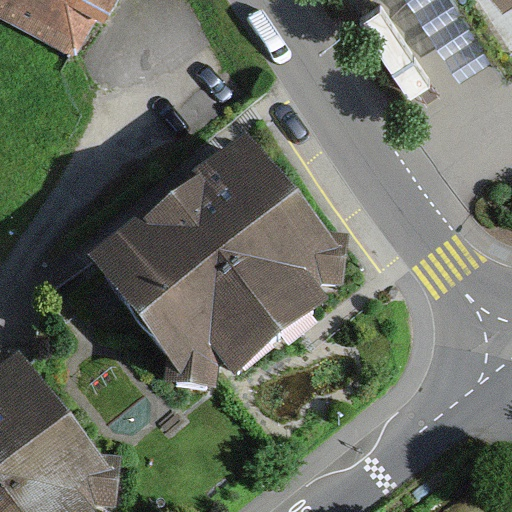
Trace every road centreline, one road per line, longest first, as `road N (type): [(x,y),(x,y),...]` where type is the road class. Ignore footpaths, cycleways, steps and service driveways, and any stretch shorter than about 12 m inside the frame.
road 1 (residential): [(511,350),(399,201),(265,0)]
road 2 (residential): [(321,511),(511,359)]
